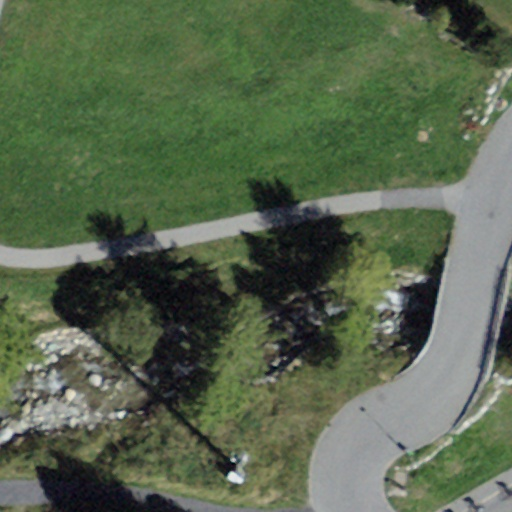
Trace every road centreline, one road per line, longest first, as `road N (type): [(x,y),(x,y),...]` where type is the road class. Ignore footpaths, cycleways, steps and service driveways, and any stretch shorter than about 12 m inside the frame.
road 1 (track): [(486,203),(385,198),(33,258),(0,253)]
road 2 (residential): [(361,511),(350,475),(362,441),(448,375),(486,203),(511,144)]
road 3 (track): [(243,511),(80,491),(0,499)]
